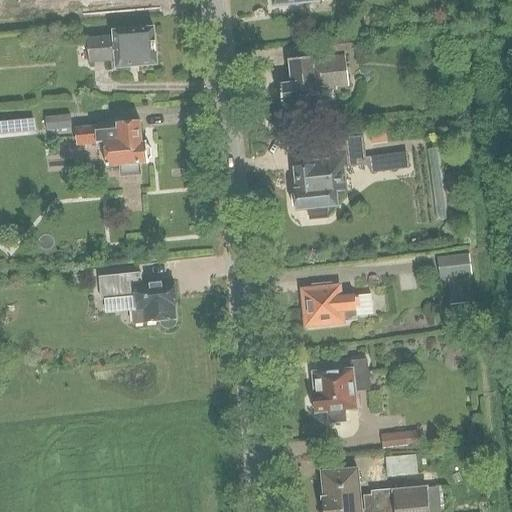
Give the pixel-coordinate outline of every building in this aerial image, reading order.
[(271,0),(272,9),(319,3),(318,0),(271,0)] [(115,70),(157,67),(153,30),(112,33),(113,39),(87,41),(89,65),(115,62),(115,70)] [(324,42),(325,56),(358,52),(356,38),(324,42)] [(336,89),(348,87),(345,58),(313,62),(312,59),(288,62),(291,86),(280,87),(282,106),(317,103),(316,93),(336,91),(336,89)] [(45,119),(46,132),(71,129),(70,116),(45,119)] [(148,163),(151,159),(150,151),(146,147),(146,145),(142,146),(140,123),(117,125),(117,126),(75,130),(76,147),(96,146),(97,151),(104,151),(106,169),(120,168),(121,179),(140,177),(139,166),(148,165),(148,163)] [(343,169),(365,167),(363,139),(327,142),(329,161),(318,162),(318,168),(293,171),(295,192),(294,194),(291,198),(292,208),(296,211),(296,213),(308,212),(309,222),(327,220),(326,210),(337,209),(336,194),(346,193),(343,169)] [(407,154),(394,155),(396,171),(409,170),(407,154)] [(437,259),(439,281),(471,277),(469,255),(437,259)] [(175,326),(176,321),(174,308),(176,308),(174,284),(142,287),(140,275),(99,279),(101,301),(136,298),(137,311),(144,311),(145,324),(160,323),(161,327),(164,329),(169,330),(172,329),(175,326)] [(306,327),(357,322),(356,317),(372,316),(370,296),(354,298),(354,297),(339,299),(338,289),(332,290),(331,284),(316,286),(317,291),(303,293),(306,327)] [(468,324),(465,305),(449,307),(452,326),(468,324)] [(355,393),(369,392),(366,362),(351,363),(351,371),(312,375),(314,395),(313,395),(310,398),(310,401),(311,409),(311,413),(315,415),(328,414),(329,425),(345,423),(344,412),(356,411),(355,393)] [(379,437),(381,451),(419,446),(417,432),(379,437)] [(416,457),(386,460),(388,483),(418,480),(416,457)] [(390,511),(390,510),(400,509),(398,492),(398,491),(391,492),(372,494),(372,498),(364,498),(365,511),(360,511),(360,497),(357,471),(322,475),(322,478),(320,478),(322,501),(323,511),(390,511)] [(400,511),(428,511),(426,490),(398,492),(400,509),(400,511)]
